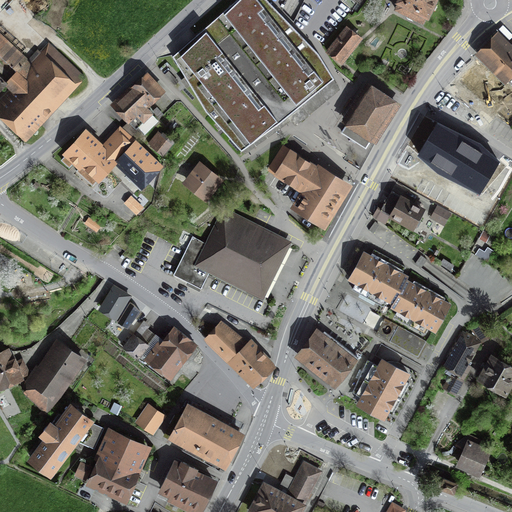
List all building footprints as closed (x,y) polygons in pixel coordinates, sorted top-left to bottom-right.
[(267,0),(236,0),(173,56),(206,111),(241,150),(279,123),(315,94),(334,78),(318,53),(267,0)] [(434,0),(399,0),(399,1),(400,1),(396,9),(423,23),(434,0)] [(346,30),(330,50),(342,60),(358,39),(346,30)] [(498,35),(480,54),(485,59),(481,63),(500,81),(504,78),(507,81),(511,76),(511,43),(509,46),(498,35)] [(29,64),(26,62),(0,37),(0,55),(20,74),(29,64)] [(84,77),(47,43),(40,51),(37,49),(26,62),(29,64),(20,74),(26,80),(12,96),(0,108),(0,113),(22,134),(69,83),(74,88),(84,77)] [(0,92),(9,83),(0,74),(0,92)] [(164,92),(147,75),(114,106),(129,121),(124,126),(134,136),(142,129),(144,132),(155,121),(145,110),(164,92)] [(396,103),(370,87),(347,122),(348,123),(342,132),(365,147),(371,138),(373,139),(396,103)] [(502,170),(475,153),(474,153),(467,149),(469,145),(465,142),(446,129),(435,122),(423,143),(440,153),(433,166),(423,160),(413,177),(450,198),(461,179),(488,195),(502,170)] [(113,140),(104,149),(97,142),(86,132),(67,152),(97,181),(117,159),(144,184),(160,167),(122,131),(113,140)] [(171,143),(162,136),(154,147),(162,154),(171,143)] [(292,151),(283,146),(270,166),(308,190),(297,208),(322,223),(346,185),(321,169),(319,173),(290,155),(292,151)] [(200,166),(188,182),(205,195),(219,178),(204,166),(202,168),(200,166)] [(391,191),(376,218),(385,223),(390,215),(412,227),(423,209),(391,191)] [(437,206),(434,213),(446,220),(450,213),(437,206)] [(284,240),(224,209),(207,243),(192,235),(172,275),(199,289),(210,267),(258,292),(270,268),(284,240)] [(387,299),(393,302),(406,280),(408,276),(401,273),(405,266),(393,260),(389,266),(386,265),(383,263),(386,256),(374,249),(370,256),(364,252),(349,278),(356,282),(352,289),(383,306),(387,299)] [(453,265),(445,259),(442,264),(449,270),(453,265)] [(406,280),(393,302),(391,306),(435,330),(450,304),(428,292),(406,280)] [(116,314),(127,294),(115,287),(103,307),(116,314)] [(492,331),(485,320),(473,328),(480,339),(492,331)] [(253,386),(273,364),(260,350),(256,355),(246,343),(211,323),(202,332),(253,386)] [(424,341),(398,326),(390,340),(416,355),(424,341)] [(149,356),(171,372),(194,341),(176,328),(166,342),(162,339),(149,356)] [(466,358),(475,343),(470,340),(473,337),(466,332),(459,343),(456,341),(447,356),(450,358),(444,368),(450,372),(442,385),(455,392),(473,362),(466,358)] [(300,356),(336,384),(358,357),(327,333),(324,337),(318,333),(300,356)] [(138,360),(149,346),(133,334),(122,348),(138,360)] [(84,365),(60,347),(28,389),(52,407),(84,365)] [(0,388),(28,377),(17,351),(0,358),(0,388)] [(511,376),(511,367),(492,357),(480,379),(503,392),(511,376)] [(386,418),(410,375),(382,360),(379,366),(368,360),(352,390),(362,396),(358,403),(386,418)] [(88,420),(71,408),(33,458),(50,471),(74,439),(94,448),(103,428),(88,420)] [(150,408),(140,422),(151,430),(161,415),(150,408)] [(238,434),(189,408),(183,419),(174,415),(170,424),(171,424),(165,436),(194,451),(196,447),(208,453),(203,461),(219,470),(238,434)] [(147,447),(111,430),(98,460),(133,477),(140,462),(147,447)] [(478,451),(482,441),(463,433),(458,444),(467,447),(460,464),(478,471),(485,454),(478,451)] [(133,477),(98,460),(89,479),(124,495),(129,486),(133,477)] [(176,462),(162,489),(200,508),(213,481),(193,471),(195,468),(183,461),(181,465),(176,462)] [(91,467),(81,462),(75,474),(86,478),(91,467)] [(298,511),(320,471),(304,463),(288,494),(281,491),(280,493),(277,491),(264,484),(251,511),(252,511),(298,511)] [(455,484),(444,479),(441,486),(452,491),(455,484)]
